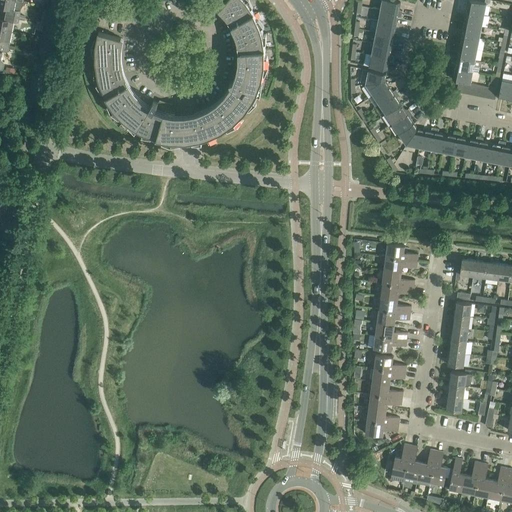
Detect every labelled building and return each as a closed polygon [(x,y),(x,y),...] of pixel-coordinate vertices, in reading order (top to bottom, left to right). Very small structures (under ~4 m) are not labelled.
[(22,0),(20,0),(0,0),(0,6),(0,7),(0,8),(0,11),(19,16),(20,11),(18,11),(18,8),(20,7),(21,5),(22,4),(23,0),(22,0)] [(98,32),(96,47),(95,62),(98,76),(100,83),(106,97),(115,109),(125,120),(137,128),(144,132),(158,137),(173,140),(187,140),(201,138),(209,135),(222,129),(235,121),(245,110),(254,98),(257,92),(262,78),(265,63),(265,49),(263,34),(261,27),(255,13),(246,1),(245,0),(226,0),(220,8),(228,16),(234,25),(238,35),(240,40),(242,50),(242,61),(240,72),(236,82),(233,86),(227,95),(220,103),(211,109),(201,113),(195,115),(185,116),(176,116),(175,116),(175,109),(167,108),(168,103),(165,102),(161,101),(159,100),(159,102),(154,99),(149,108),(140,102),(133,94),(127,85),(122,76),(121,70),(119,60),(119,49),(121,38),(98,32)] [(393,0),(382,0),(381,9),(402,14),(402,10),(398,9),(400,1),(393,0)] [(484,14),(486,2),(490,3),(490,0),(485,0),(485,2),(473,0),(469,0),(467,11),(484,14)] [(401,17),(402,14),(381,9),(379,21),(395,24),(397,16),(401,17)] [(18,21),(19,16),(0,11),(0,28),(11,31),(14,20),(18,21)] [(482,26),(484,14),(467,11),(465,22),(482,26)] [(394,32),(395,24),(379,21),(376,32),(397,36),(398,33),(394,32)] [(479,37),(482,26),(465,22),(462,34),(479,37)] [(11,31),(0,28),(0,44),(8,46),(8,48),(14,49),(15,45),(9,44),(11,31)] [(397,39),(397,36),(376,32),(374,43),(391,46),(393,39),(397,39)] [(477,48),(479,37),(462,34),(460,45),(477,48)] [(390,54),(391,46),(374,43),(372,54),(393,58),(394,55),(390,54)] [(0,59),(0,56),(1,51),(7,52),(8,48),(8,46),(0,44),(0,69),(2,70),(4,64),(1,60),(0,59)] [(475,60),(477,48),(460,45),(458,56),(475,60)] [(392,62),(393,58),(372,54),(370,66),(387,69),(388,61),(392,62)] [(473,71),(475,60),(458,56),(456,68),(473,71)] [(470,83),(473,71),(456,68),(453,79),(459,81),(465,82),(470,83)] [(386,74),(386,73),(369,69),(366,83),(381,80),(383,73),(386,74)] [(374,95),(388,85),(385,86),(381,80),(366,83),(374,95)] [(511,99),(511,91),(511,81),(502,80),(499,97),(511,99)] [(380,104),(398,92),(396,89),(393,92),(388,85),(374,95),(380,104)] [(387,114),(400,104),(396,97),(400,95),(398,92),(380,104),(387,114)] [(393,123),(411,111),(409,108),(405,111),(400,104),(387,114),(393,123)] [(399,133),(414,123),(409,116),(412,114),(411,111),(393,123),(399,133)] [(407,144),(415,131),(411,125),(414,123),(399,133),(407,144)] [(431,149),(435,128),(432,127),(431,131),(423,129),(420,146),(431,149)] [(443,151),(446,134),(438,132),(439,128),(435,128),(431,149),(443,151)] [(420,146),(423,129),(422,132),(415,131),(407,144),(420,146)] [(454,153),(458,132),(454,131),(454,135),(446,134),(443,151),(454,153)] [(465,155),(468,138),(460,137),(461,133),(458,132),(454,153),(465,155)] [(476,158),(480,136),(477,136),(476,140),(468,138),(465,155),(476,158)] [(487,160),(491,143),(483,141),(484,137),(480,136),(476,158),(487,160)] [(498,162),(503,141),(499,140),(498,144),(491,143),(487,160),(498,162)] [(510,164),(511,152),(511,146),(505,145),(506,141),(503,141),(498,162),(510,164)] [(405,245),(388,243),(386,256),(418,260),(419,253),(404,251),(405,245)] [(417,267),(418,260),(386,256),(384,269),(402,272),(403,265),(417,267)] [(473,275),(475,260),(462,258),(461,266),(457,266),(456,275),(460,276),(461,273),(473,275)] [(486,277),(488,261),(475,260),(473,275),(486,277)] [(498,278),(500,263),(488,261),(486,277),(498,278)] [(511,280),(511,270),(511,264),(500,263),(498,278),(511,280)] [(401,277),(402,272),(384,269),(382,282),(414,286),(415,279),(401,277)] [(413,293),(414,286),(382,282),(381,295),(398,298),(399,291),(413,293)] [(397,304),(398,298),(381,295),(379,308),(411,312),(412,305),(397,304)] [(472,303),(467,302),(457,301),(455,313),(470,315),(472,303)] [(410,319),(411,312),(379,308),(377,321),(395,324),(396,317),(410,319)] [(469,328),(470,315),(455,313),(453,326),(469,328)] [(394,330),(395,324),(377,321),(375,334),(407,339),(408,332),(394,330)] [(467,340),(469,328),(453,326),(452,338),(467,340)] [(406,345),(407,339),(375,334),(374,348),(391,350),(392,343),(406,345)] [(465,353),(467,340),(452,338),(450,351),(465,353)] [(464,366),(465,353),(450,351),(448,364),(464,366)] [(376,354),(374,367),(406,371),(407,364),(393,363),(394,356),(376,354)] [(405,378),(406,371),(374,367),(372,380),(390,382),(391,376),(405,378)] [(451,370),(450,383),(465,385),(467,372),(451,370)] [(389,389),(390,382),(372,380),(370,393),(403,397),(403,391),(389,389)] [(463,398),(465,385),(450,383),(448,396),(463,398)] [(402,404),(403,397),(370,393),(369,406),(387,409),(387,402),(402,404)] [(462,411),(463,398),(448,396),(446,409),(462,411)] [(479,413),(484,415),(487,402),(481,401),(479,413)] [(386,415),(387,409),(369,406),(367,419),(399,424),(400,417),(386,415)] [(491,426),(494,413),(488,412),(485,425),(491,426)] [(398,430),(399,424),(367,419),(365,433),(383,435),(384,429),(398,430)] [(405,476),(411,444),(404,443),(402,457),(395,456),(392,473),(405,476)] [(417,479),(421,461),(415,460),(418,446),(411,444),(405,476),(417,479)] [(430,481),(437,450),(430,448),(428,462),(421,461),(417,479),(430,481)] [(444,451),(437,450),(430,481),(444,484),(447,466),(441,465),(444,451)] [(462,491),(466,473),(460,472),(463,458),(456,457),(449,488),(462,491)] [(475,493),(482,462),(475,461),(472,475),(466,473),(462,491),(475,493)] [(488,496),(492,479),(486,477),(488,463),(482,462),(475,493),(488,496)] [(501,499),(508,467),(501,466),(498,480),(492,479),(488,496),(501,499)] [(511,479),(511,468),(508,467),(501,499),(511,500),(511,482),(511,479)]
